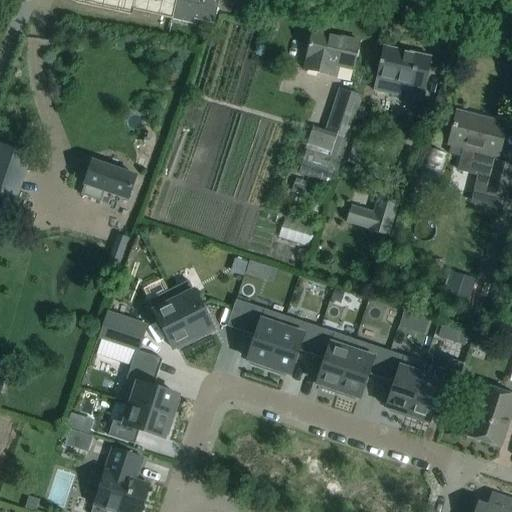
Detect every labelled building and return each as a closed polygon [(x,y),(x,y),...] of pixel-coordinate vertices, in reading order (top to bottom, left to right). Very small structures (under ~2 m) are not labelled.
[(168,19),(172,0),(71,0),(70,6),(129,19),(131,13),(168,22),(168,19)] [(172,0),(168,19),(193,25),(194,19),(214,24),(219,0),(172,0)] [(312,31),(307,50),(305,60),(306,60),(303,70),(335,77),(338,67),(352,70),(359,42),(312,31)] [(373,90),(421,101),(431,58),(382,47),(378,67),(376,78),(373,90)] [(341,160),(350,134),(362,97),(339,89),(325,133),(312,129),(306,149),(341,160)] [(456,112),(451,131),(448,145),(497,157),(501,144),(506,124),(456,112)] [(350,134),(341,160),(354,164),(362,138),(350,134)] [(0,145),(0,215),(10,219),(31,156),(0,145)] [(92,161),(85,180),(80,195),(100,202),(104,192),(127,200),(135,176),(92,161)] [(505,196),(511,169),(511,166),(494,162),(487,191),(505,196)] [(352,206),(347,222),(368,229),(368,231),(388,237),(397,206),(376,200),(372,212),(352,206)] [(435,206),(427,228),(440,232),(448,210),(435,206)] [(122,264),(108,259),(105,268),(119,273),(122,264)] [(251,276),(256,263),(249,261),(245,274),(251,276)] [(188,281),(168,291),(193,341),(210,333),(208,330),(212,328),(188,281)] [(333,289),(329,300),(339,303),(342,292),(333,289)] [(193,341),(168,291),(148,301),(172,349),(176,347),(177,349),(193,341)] [(227,327),(241,331),(250,305),(236,300),(227,327)] [(250,305),(241,331),(255,336),(247,360),(251,361),(250,364),(271,371),(288,318),(250,305)] [(403,311),(398,326),(406,329),(412,314),(403,311)] [(107,315),(99,338),(137,350),(145,327),(107,315)] [(311,355),(320,328),(288,318),(271,371),(284,376),(285,373),(290,374),(298,351),(311,355)] [(355,340),(320,328),(311,355),(324,359),(316,383),(321,384),(320,388),(337,393),(355,340)] [(456,332),(453,342),(463,346),(467,335),(456,332)] [(367,374),(380,378),(389,352),(355,340),(337,393),(354,399),(355,396),(359,398),(367,374)] [(131,366),(157,374),(162,359),(135,351),(131,366)] [(389,352),(380,378),(394,383),(386,407),(390,408),(389,411),(406,417),(420,375),(421,375),(425,364),(424,364),(389,352)] [(420,375),(406,417),(424,423),(425,420),(429,421),(441,386),(454,391),(463,364),(448,359),(445,371),(436,368),(432,379),(421,375),(420,375)] [(153,387),(157,374),(131,366),(126,380),(138,384),(131,404),(172,418),(178,400),(175,399),(176,395),(153,387)] [(511,395),(483,386),(472,418),(466,437),(500,448),(511,412),(511,395)] [(167,435),(172,418),(131,404),(124,425),(112,421),(108,436),(134,444),(139,430),(162,438),(164,434),(167,435)] [(89,430),(94,416),(72,408),(67,422),(89,430)] [(60,431),(56,443),(63,446),(65,451),(77,445),(72,436),(60,431)] [(141,457),(113,447),(91,510),(96,511),(109,511),(110,510),(115,511),(139,511),(148,487),(133,481),(141,457)] [(511,511),(511,500),(491,493),(487,506),(477,503),(474,511),(511,511)]
